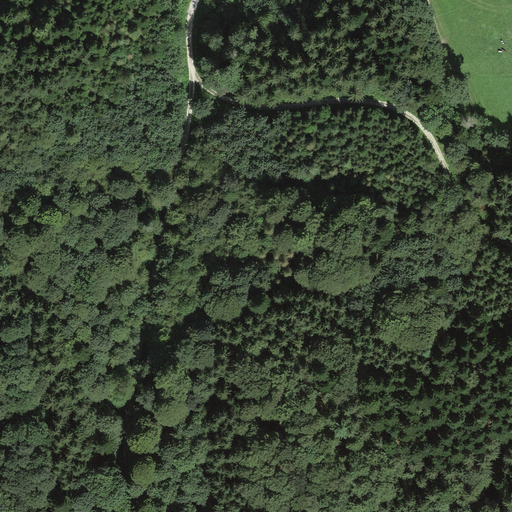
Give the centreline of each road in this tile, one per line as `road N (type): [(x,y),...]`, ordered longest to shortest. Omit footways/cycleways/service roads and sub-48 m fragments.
road 1 (track): [(132,511),(126,436),(138,347),(193,81)]
road 2 (track): [(193,81),(258,108),(348,100),(403,110),(429,131),(469,216),(511,245)]
